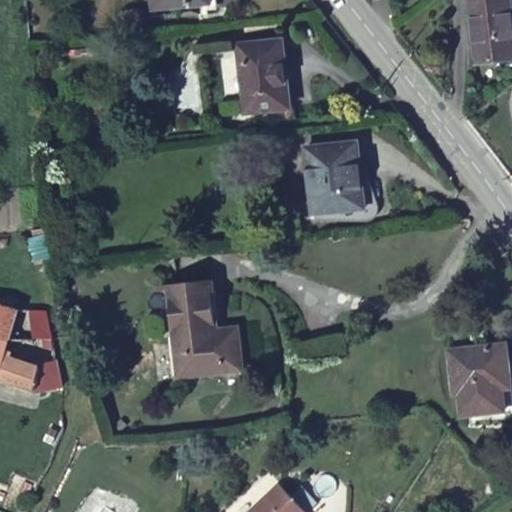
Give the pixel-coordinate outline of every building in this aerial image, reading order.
[(210,0),(153,0),(155,18),(212,13),(210,0)] [(511,57),(511,9),(510,0),(482,0),(467,4),(480,65),(511,57)] [(277,44),(232,49),(240,115),(284,110),(277,44)] [(355,146),(305,151),(313,218),(361,213),(355,146)] [(33,263),(50,259),(43,235),(26,239),(33,263)] [(245,376),(240,343),(215,346),(215,337),(220,336),(214,291),(166,298),(177,384),(245,376)] [(0,309),(0,342),(9,344),(15,314),(0,309)] [(27,317),(31,342),(42,342),(55,340),(47,320),(27,317)] [(55,340),(42,342),(46,355),(57,355),(55,340)] [(0,387),(26,395),(61,392),(61,369),(32,370),(5,363),(9,344),(0,342),(0,387)] [(511,349),(511,345),(452,349),(453,381),(461,382),(462,412),(505,410),(503,369),(511,368),(511,349)] [(313,511),(286,483),(256,511),(313,511)]
